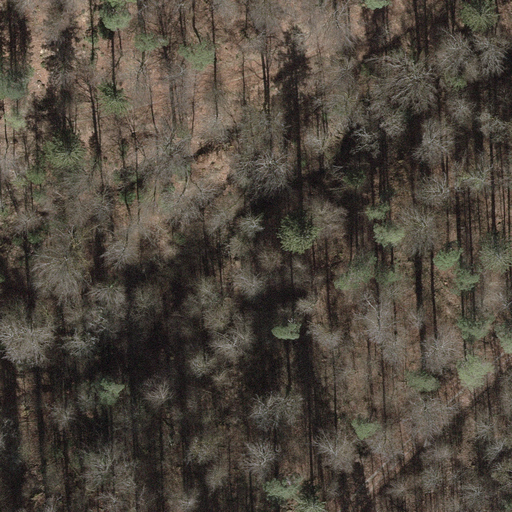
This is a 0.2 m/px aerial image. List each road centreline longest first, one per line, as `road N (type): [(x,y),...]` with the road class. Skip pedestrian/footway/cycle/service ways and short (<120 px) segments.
road 1 (track): [(0,130),(189,93),(306,57),(417,0)]
road 2 (track): [(511,349),(413,436),(345,511)]
